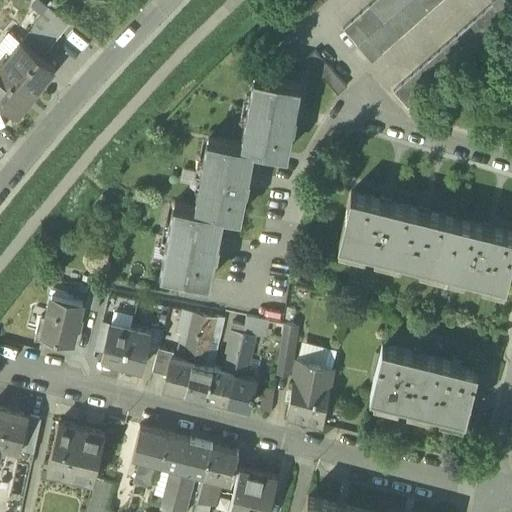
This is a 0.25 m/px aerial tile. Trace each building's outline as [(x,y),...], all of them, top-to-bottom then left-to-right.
[(290,0),(289,0),(281,7),(297,25),(306,18),(290,0)] [(306,0),(290,0),(306,18),(315,10),(306,0)] [(322,0),(306,0),(315,10),(324,2),(322,0)] [(382,0),(375,0),(370,5),(385,21),(394,13),(382,0)] [(398,0),(382,0),(394,13),(403,5),(398,0)] [(418,22),(427,14),(414,0),(408,0),(403,5),(418,22)] [(414,0),(427,14),(436,7),(430,0),(414,0)] [(493,4),(507,20),(511,15),(511,6),(507,0),(493,0),(491,2),(493,4)] [(493,4),(484,12),(498,28),(507,20),(493,4)] [(376,29),(385,21),(370,5),(361,12),(376,29)] [(409,30),(418,22),(403,5),(394,13),(409,30)] [(49,6),(30,30),(50,46),(69,23),(49,6)] [(288,33),(297,25),(281,7),(272,16),(288,33)] [(367,37),(376,29),(361,12),(352,20),(367,37)] [(484,12),(475,20),(489,36),(498,28),(484,12)] [(400,38),(409,30),(394,13),(385,21),(400,38)] [(272,16),(264,24),(279,41),(288,33),(272,16)] [(358,44),(367,37),(352,20),(344,28),(358,44)] [(475,20),(466,28),(480,44),(489,36),(475,20)] [(391,46),(400,38),(385,21),(376,29),(391,46)] [(270,49),(279,41),(264,24),(255,32),(270,49)] [(466,28),(457,35),(471,52),(480,44),(466,28)] [(382,54),(391,46),(376,29),(367,37),(382,54)] [(42,57),(50,46),(30,30),(22,40),(42,57)] [(457,35),(448,43),(462,60),(471,52),(457,35)] [(373,61),(382,54),(367,37),(358,44),(373,61)] [(22,40),(0,66),(0,68),(32,94),(54,67),(42,57),(22,40)] [(448,43),(439,51),(453,67),(462,60),(448,43)] [(307,58),(322,75),(331,67),(315,50),(306,57),(307,58)] [(439,51),(430,59),(444,75),(453,67),(439,51)] [(430,59),(421,67),(435,83),(444,75),(430,59)] [(347,85),(331,67),(322,75),(338,93),(347,85)] [(421,67),(412,75),(426,91),(435,83),(421,67)] [(0,100),(16,113),(32,94),(0,68),(0,100)] [(255,73),(242,142),(254,144),(287,150),(292,122),(294,122),(296,110),(295,110),(300,81),(255,73)] [(412,75),(403,83),(417,99),(426,91),(412,75)] [(409,107),(417,99),(403,83),(394,90),(409,107)] [(200,183),(196,204),(223,209),(241,212),(246,184),(248,184),(250,172),(248,172),(254,144),(242,142),(209,135),(202,170),(200,183)] [(180,180),(200,183),(202,170),(182,166),(180,180)] [(339,239),(447,265),(459,217),(351,190),(339,239)] [(218,237),(223,209),(196,204),(175,200),(162,268),(210,277),(216,249),(217,249),(219,237),(218,237)] [(511,255),(511,230),(459,217),(447,265),(506,280),(511,255)] [(87,305),(97,308),(102,286),(92,284),(87,305)] [(36,331),(73,341),(77,325),(79,325),(81,315),(79,314),(83,300),(53,292),(46,316),(40,314),(36,331)] [(193,360),(199,335),(204,312),(183,308),(177,331),(185,333),(179,357),(193,360)] [(111,320),(131,325),(134,314),(113,309),(111,320)] [(232,319),(222,367),(234,370),(242,337),(248,314),(227,310),(225,317),(232,319)] [(215,314),(204,312),(199,335),(210,338),(215,314)] [(225,317),(215,314),(210,338),(204,363),(213,365),(225,317)] [(246,341),(251,342),(254,331),(262,333),(266,317),(248,314),(242,337),(247,338),(246,341)] [(111,320),(109,328),(106,339),(101,356),(121,361),(131,325),(111,320)] [(282,332),(280,345),(292,347),(297,322),(282,321),(281,331),(282,332)] [(145,349),(157,352),(158,346),(163,327),(152,324),(150,330),(145,349)] [(150,330),(131,325),(121,361),(141,367),(145,349),(150,330)] [(98,337),(106,339),(109,328),(101,326),(98,337)] [(177,331),(172,349),(171,355),(179,357),(185,333),(177,331)] [(199,335),(193,360),(204,363),(210,338),(199,335)] [(242,337),(234,370),(244,373),(248,353),(251,342),(246,341),(247,338),(242,337)] [(316,360),(332,364),(337,348),(302,339),(297,356),(316,360)] [(371,391),(465,415),(472,390),(478,366),(383,342),(371,391)] [(288,370),(292,347),(280,345),(277,368),(288,370)] [(172,349),(158,346),(157,352),(152,371),(166,375),(171,355),(172,349)] [(260,356),(248,353),(244,373),(255,375),(260,356)] [(164,384),(186,389),(193,360),(179,357),(171,355),(166,375),(164,384)] [(288,416),(321,424),(330,378),(314,373),(316,360),(297,356),(288,416)] [(213,365),(204,363),(193,360),(186,389),(206,395),(213,365)] [(332,364),(316,360),(314,373),(330,378),(332,364)] [(222,367),(213,365),(206,395),(227,400),(234,370),(222,367)] [(255,375),(244,373),(234,370),(227,400),(248,405),(255,375)] [(259,408),(272,411),(274,387),(264,385),(259,408)] [(0,404),(0,442),(3,443),(20,447),(20,446),(29,412),(0,404)] [(20,446),(34,450),(41,416),(29,412),(20,446)] [(47,466),(94,478),(105,431),(59,420),(47,466)] [(133,454),(160,461),(168,431),(140,424),(133,454)] [(149,504),(172,509),(190,437),(168,431),(160,461),(172,464),(170,471),(166,488),(154,485),(149,504)] [(184,511),(195,470),(204,472),(211,442),(190,437),(172,509),(182,511),(184,511)] [(239,449),(211,442),(204,472),(195,507),(206,510),(209,511),(216,481),(212,480),(213,476),(231,480),(239,449)] [(133,481),(150,485),(155,466),(138,462),(133,481)] [(228,511),(268,511),(278,474),(240,465),(228,511)] [(158,468),(154,485),(166,488),(170,471),(158,468)] [(113,482),(94,478),(91,489),(110,493),(113,482)] [(0,497),(5,499),(8,484),(0,482),(0,497)] [(85,511),(110,511),(111,507),(107,506),(110,493),(91,489),(85,511)] [(303,511),(373,511),(374,510),(308,494),(303,511)]
